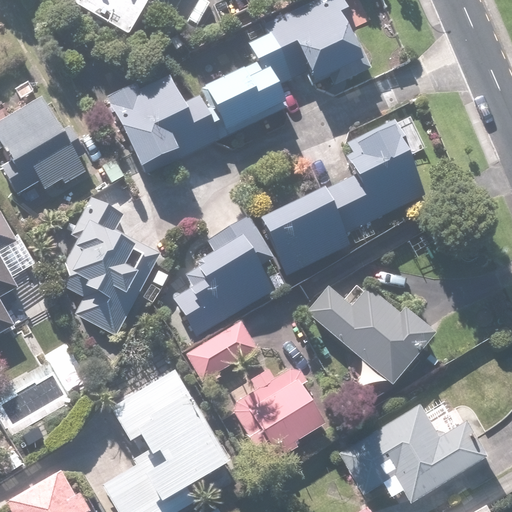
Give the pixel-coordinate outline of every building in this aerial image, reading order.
[(145,0),(45,0),(121,43),(145,0)] [(346,0),(311,0),(239,33),(255,68),(199,93),(202,99),(185,107),(167,67),(103,96),(139,175),(176,158),(178,163),(285,114),(275,93),(304,79),(309,91),(359,68),(339,23),(354,16),(346,0)] [(0,125),(0,175),(14,200),(34,188),(38,196),(57,185),(60,191),(80,179),(36,105),(0,125)] [(182,347),(282,290),(283,280),(344,250),(342,238),(424,202),(404,162),(422,151),(403,117),(343,151),(340,185),(248,225),(245,220),(201,244),(207,255),(177,273),(186,289),(158,305),(182,347)] [(153,259),(109,236),(117,220),(84,202),(75,218),(33,299),(110,340),(153,259)] [(0,255),(12,248),(0,227),(0,337),(6,334),(0,323),(0,300),(11,294),(0,275),(0,255)] [(344,313),(321,293),(297,321),(385,394),(427,344),(394,317),(390,323),(358,296),(344,313)] [(182,362),(200,390),(252,357),(234,328),(182,362)] [(272,381),(266,371),(215,401),(260,476),(292,457),(288,450),(308,438),(312,445),(326,437),(287,373),(272,381)] [(185,511),(189,510),(181,496),(222,471),(166,377),(104,413),(136,465),(95,489),(108,511),(185,511)] [(357,498),(360,502),(381,490),(389,505),(402,498),(407,508),(486,463),(472,438),(465,426),(457,430),(444,406),(423,418),(418,409),(334,457),(357,498)] [(53,478),(0,507),(0,511),(81,511),(74,499),(67,503),(53,478)]
